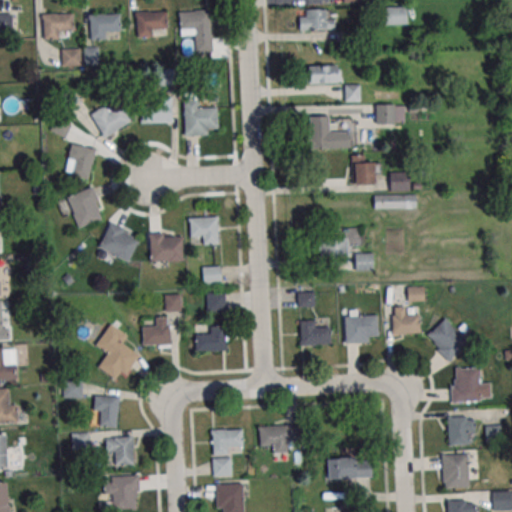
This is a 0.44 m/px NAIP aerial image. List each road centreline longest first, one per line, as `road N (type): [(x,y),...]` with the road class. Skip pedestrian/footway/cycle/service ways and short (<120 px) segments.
road 1 (residential): [(406,511),(401,406),(393,388),(266,389)]
road 2 (residential): [(266,389),(255,174)]
road 3 (residential): [(177,511),(179,400),(266,389)]
road 4 (residential): [(255,174),(245,0)]
